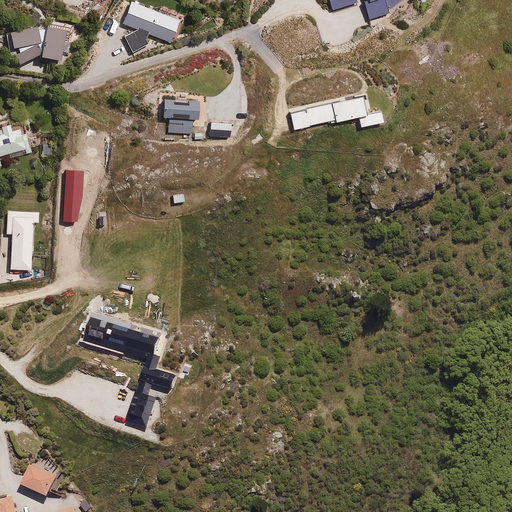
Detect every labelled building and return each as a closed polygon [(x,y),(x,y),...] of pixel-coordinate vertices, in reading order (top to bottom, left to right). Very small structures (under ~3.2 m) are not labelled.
[(149,43),(147,38),(150,32),(172,42),(182,21),(138,0),(132,0),(124,21),(141,28),(125,36),(133,51),(149,43)] [(331,0),(334,9),(360,1),(359,0),(365,0),(372,18),(392,10),(392,6),(401,0),(331,0)] [(61,60),(65,51),(67,39),(71,39),(70,32),(66,32),(65,28),(55,28),(55,24),(49,24),(49,28),(38,28),(37,25),(12,31),(13,47),(20,46),(20,52),(16,54),(20,64),(42,52),(42,56),(61,60)] [(176,97),(166,96),(165,117),(170,118),(169,133),(194,135),(195,118),(199,118),(200,99),(190,98),(190,101),(176,100),(176,97)] [(0,154),(25,147),(27,152),(33,151),(28,132),(23,133),(22,127),(14,129),(12,122),(2,124),(2,128),(0,128),(0,154)] [(212,132),(202,132),(203,140),(212,140),(212,132)] [(35,221),(39,222),(40,210),(8,208),(6,232),(12,232),(11,267),(32,269),(35,221)] [(164,335),(134,325),(125,348),(148,356),(141,376),(143,377),(129,419),(151,426),(160,400),(157,399),(159,393),(155,392),(159,380),(178,387),(177,369),(165,365),(165,367),(160,365),(166,348),(160,346),(164,335)] [(44,461),(42,466),(31,461),(21,482),(50,495),(60,474),(49,469),(51,464),(44,461)] [(18,511),(15,493),(0,496),(0,508),(1,511),(77,511),(76,505),(47,511),(18,511)]
